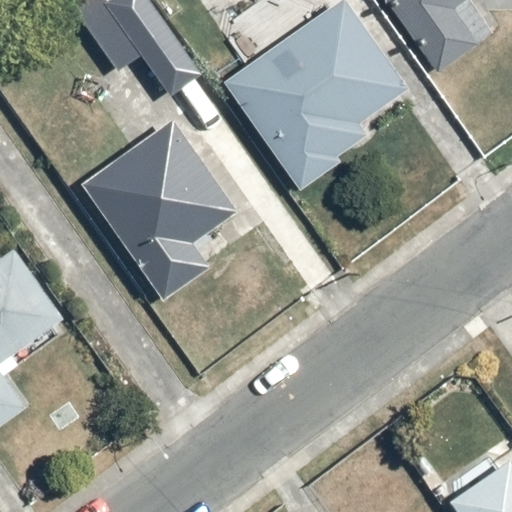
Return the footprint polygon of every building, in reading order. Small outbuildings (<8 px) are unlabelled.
[(198,75),(145,0),(87,0),(72,11),(114,72),(138,55),(167,97),(198,75)] [(404,91),(337,0),(333,0),(313,15),(302,0),(281,0),(229,38),(248,63),(219,84),(296,190),(369,137),(359,124),(404,91)] [(385,0),(433,73),(491,36),(467,0),(385,0)] [(230,215),(167,125),(79,187),(159,301),(204,269),(187,245),(230,215)] [(0,424),(21,410),(0,380),(18,368),(10,357),(58,323),(9,253),(0,258),(0,424)] [(511,511),(511,471),(505,462),(447,503),(453,511),(511,511)]
